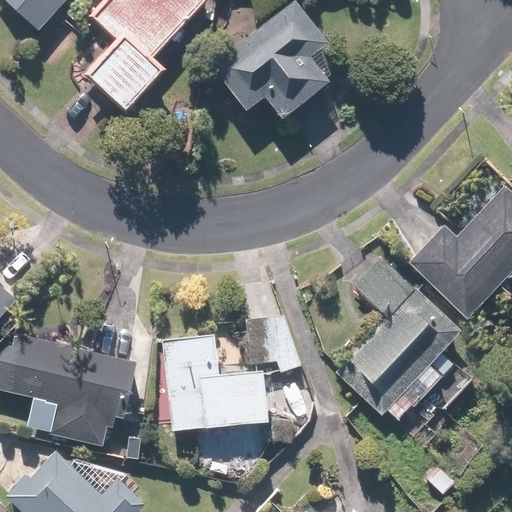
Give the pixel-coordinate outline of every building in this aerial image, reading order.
[(0,0),(0,2),(32,31),(60,0),(0,0)] [(200,0),(199,0),(100,0),(84,17),(113,45),(80,78),(115,111),(158,68),(145,56),(200,0)] [(322,46),(288,2),(204,66),(241,115),(258,102),(271,120),(325,79),(308,57),(322,46)] [(408,264),(466,319),(511,271),(511,194),(504,187),(455,238),(443,227),(408,264)] [(378,417),(384,411),(420,447),(435,432),(424,422),(466,379),(437,350),(454,333),(377,257),(351,284),(386,318),(332,373),(378,417)] [(0,311),(8,303),(0,294),(0,311)] [(130,362),(10,333),(0,373),(0,391),(30,399),(23,430),(95,447),(100,426),(106,428),(109,415),(116,417),(130,362)] [(207,338),(157,343),(167,432),(260,422),(254,369),(211,374),(207,338)] [(21,475),(0,495),(0,496),(16,511),(130,511),(139,504),(111,477),(94,495),(50,453),(25,478),(21,475)]
